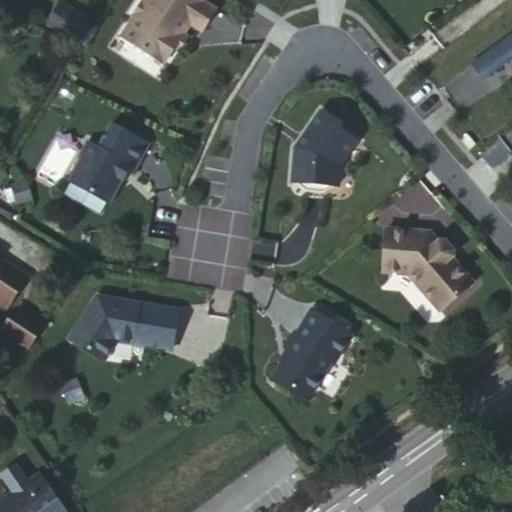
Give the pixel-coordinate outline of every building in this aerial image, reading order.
[(130,20),(119,39),(160,65),(186,24),(198,31),(211,10),(194,0),(143,0),(143,1),(140,0),(128,19),(130,20)] [(42,27),(78,46),(91,24),(56,5),(42,27)] [(511,34),(469,65),(481,81),(511,58),(511,34)] [(338,127),(320,114),(294,149),(291,183),(294,183),(304,191),(322,193),(334,186),(337,187),(338,165),(355,143),(339,132),(338,127)] [(78,157),(65,180),(105,202),(118,180),(120,181),(129,167),(133,169),(147,144),(110,123),(96,147),(85,141),(76,155),(78,157)] [(24,180),(10,183),(15,201),(29,198),(24,180)] [(438,243),(429,233),(385,229),(382,272),(408,274),(440,311),(473,283),(451,258),(453,256),(453,251),(445,241),(440,241),(438,243)] [(0,254),(0,304),(6,308),(26,277),(1,261),(3,257),(0,254)] [(54,261),(47,272),(61,281),(69,271),(54,261)] [(169,350),(176,311),(95,297),(67,340),(101,361),(114,341),(169,350)] [(16,308),(1,331),(27,347),(42,325),(16,308)] [(349,336),(308,311),(292,338),(294,341),(272,377),(273,383),(288,391),(290,390),(303,397),(308,396),(329,361),(332,363),(349,336)] [(65,511),(39,474),(27,482),(14,465),(0,474),(12,492),(0,500),(0,511),(65,511)]
